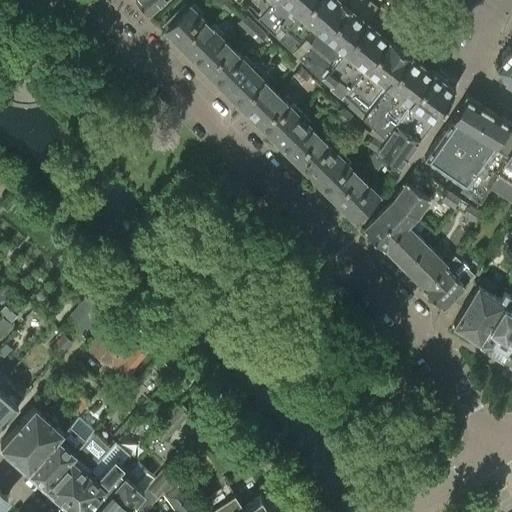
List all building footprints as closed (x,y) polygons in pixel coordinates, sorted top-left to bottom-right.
[(164,0),(136,0),(149,14),(164,0)] [(215,0),(226,10),(232,3),(229,0),(215,0)] [(238,0),(257,18),(271,3),(274,0),(238,0)] [(274,0),(271,3),(257,18),(278,37),(298,14),(310,0),(274,0)] [(342,0),(310,0),(298,14),(278,37),(301,59),(322,32),(345,2),(342,0)] [(185,49),(210,25),(190,4),(189,6),(185,2),(163,24),(166,27),(165,28),(185,49)] [(345,2),(322,32),(301,59),(322,79),(343,51),(366,19),(345,2)] [(245,29),(252,22),(245,15),(238,22),(245,29)] [(387,37),(366,19),(343,51),(322,79),(321,80),(341,98),(348,90),(365,67),(387,37)] [(264,34),(252,22),(245,29),(258,40),(264,34)] [(230,44),(210,25),(185,49),(205,69),(230,44)] [(388,36),(387,37),(365,67),(348,90),(341,98),(361,118),(362,118),(369,109),(410,54),(388,36)] [(511,43),(494,64),(511,79),(511,43)] [(230,44),(205,69),(225,89),(250,65),(230,44)] [(286,54),(280,61),(288,69),(295,62),(286,54)] [(369,109),(362,118),(369,124),(375,130),(385,136),(387,137),(397,123),(411,102),(432,70),(410,54),(369,109)] [(271,86),(250,65),(225,89),(246,110),(247,109),(246,108),(269,86),(270,87),(271,86)] [(302,82),(308,75),(300,67),(293,74),(302,82)] [(375,152),(369,162),(378,168),(384,158),(397,168),(454,87),(432,70),(411,102),(397,123),(387,137),(383,142),(382,143),(376,151),(375,152)] [(273,137),(297,112),(277,91),(275,92),(276,93),(254,115),(253,114),(252,115),(273,137)] [(511,183),(511,122),(511,124),(508,122),(465,95),(451,117),(424,156),(465,184),(461,189),(480,203),(491,186),(499,174),(509,181),(511,183)] [(336,114),(342,107),(335,100),(328,107),(336,114)] [(350,114),(342,107),(336,114),(344,121),(350,114)] [(318,132),(297,112),(273,137),(293,157),(318,132)] [(337,152),(318,132),(293,157),(313,177),(337,152)] [(382,143),(373,136),(367,145),(376,151),(382,143)] [(357,172),(337,152),(313,177),(333,196),(357,172)] [(383,246),(384,245),(407,223),(417,214),(429,196),(418,188),(426,175),(415,167),(394,196),(363,227),(383,246)] [(378,192),(357,172),(333,196),(353,217),(378,192)] [(501,192),(509,181),(499,174),(491,186),(501,192)] [(433,190),(437,184),(430,178),(426,185),(433,190)] [(453,207),(459,198),(447,190),(441,199),(453,207)] [(475,221),(480,212),(468,204),(462,213),(475,221)] [(426,243),(407,223),(384,245),(403,265),(426,243)] [(446,263),(426,243),(403,265),(423,285),(445,264),(446,263)] [(445,264),(423,285),(422,285),(442,306),(464,284),(445,264)] [(480,339),(511,287),(511,286),(508,284),(500,297),(492,292),(498,283),(484,274),(478,283),(477,283),(452,322),(480,339)] [(84,320),(104,298),(90,286),(70,308),(84,320)] [(511,287),(480,339),(502,354),(511,338),(511,287)] [(118,364),(140,339),(110,313),(88,338),(118,364)] [(1,320),(0,321),(0,336),(8,326),(1,320)] [(62,332),(52,343),(60,351),(71,340),(62,332)] [(511,338),(502,354),(511,359),(511,338)] [(129,351),(121,361),(129,367),(137,358),(129,351)] [(5,376),(0,381),(0,419),(17,401),(5,390),(12,383),(5,376)] [(179,400),(153,429),(164,438),(189,409),(179,400)] [(53,420),(57,416),(51,411),(47,415),(34,403),(0,441),(0,442),(29,468),(62,428),(53,420)] [(63,429),(62,428),(29,468),(45,482),(79,443),(93,427),(77,412),(63,429)] [(79,443),(45,482),(62,497),(86,468),(110,441),(101,433),(93,427),(79,443)] [(114,437),(110,441),(86,468),(62,497),(78,511),(79,511),(124,461),(121,458),(128,450),(114,437)] [(123,471),(87,511),(123,511),(144,489),(141,487),(153,474),(138,461),(126,474),(123,471)] [(163,468),(147,485),(158,494),(174,477),(163,468)] [(197,470),(179,483),(189,497),(207,483),(197,470)] [(227,481),(197,501),(204,511),(272,511),(280,506),(270,491),(262,496),(261,495),(244,506),(227,481)] [(189,497),(179,483),(166,494),(175,507),(189,497)]
